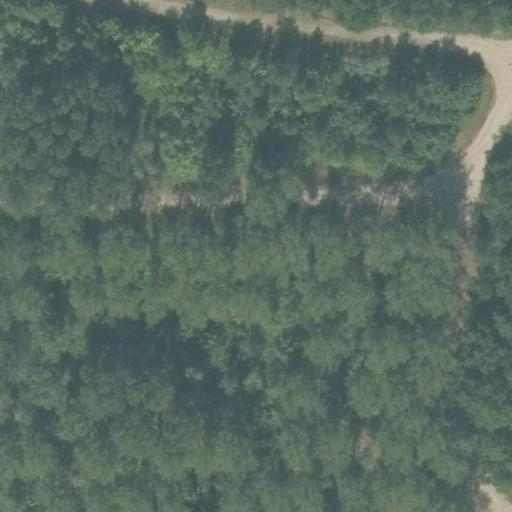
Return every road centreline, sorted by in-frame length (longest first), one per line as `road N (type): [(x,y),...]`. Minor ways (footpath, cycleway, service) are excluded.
road 1 (unknown): [(454,176),(0,195)]
road 2 (unknown): [(511,38),(142,0)]
road 3 (unknown): [(454,176),(435,292),(441,412),(472,494),(497,511)]
